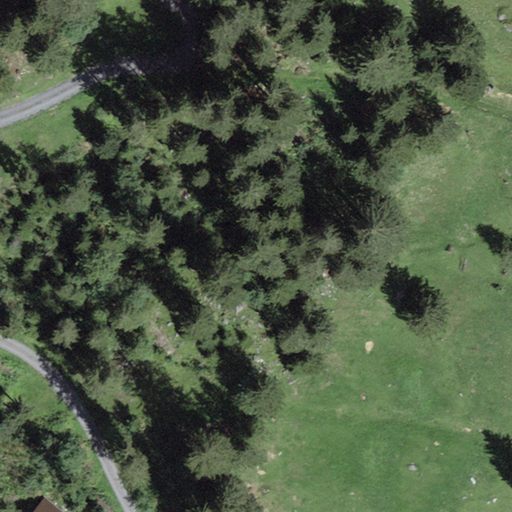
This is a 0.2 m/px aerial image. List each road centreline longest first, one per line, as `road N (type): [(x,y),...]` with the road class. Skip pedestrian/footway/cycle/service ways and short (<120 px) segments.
road 1 (track): [(169,0),(185,13),(190,53),(120,70),(0,119)]
road 2 (track): [(0,344),(65,388),(135,511)]
